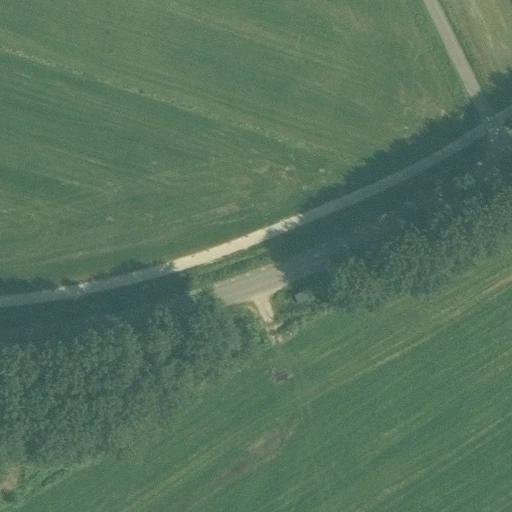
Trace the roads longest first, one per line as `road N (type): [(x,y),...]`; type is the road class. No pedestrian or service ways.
road 1 (tertiary): [(0,343),(250,289),(418,213),(511,156)]
road 2 (track): [(250,289),(277,343),(284,381),(271,453),(242,511)]
road 3 (unclassified): [(511,156),(429,0)]
